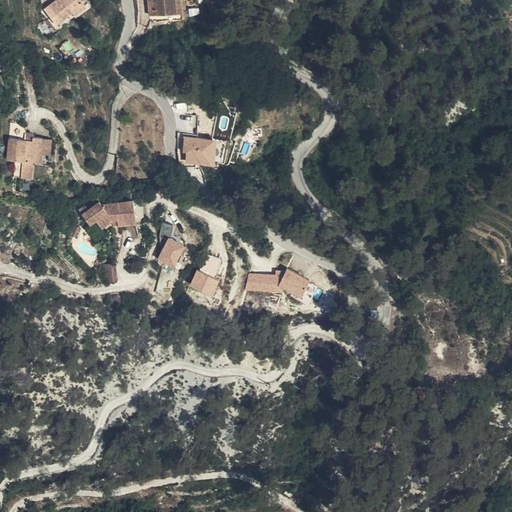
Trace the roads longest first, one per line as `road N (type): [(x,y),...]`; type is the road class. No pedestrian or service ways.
road 1 (unclassified): [(278,0),(267,50),(326,90),(331,104),(330,118),(296,161),(296,175),(389,283),(386,337),(373,352),(357,340),(356,294),(345,274),(285,244),(172,165),(171,109),(121,69),(126,0)]
road 2 (unknown): [(511,468),(496,478),(479,451),(348,367),(334,335)]
road 3 (unknown): [(415,325),(511,446)]
